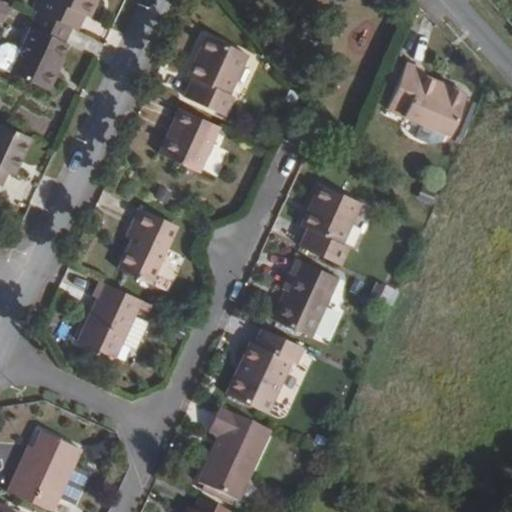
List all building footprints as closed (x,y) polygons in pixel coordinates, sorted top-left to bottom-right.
[(0,0),(0,23),(2,25),(12,4),(2,0),(0,0)] [(74,30),(78,31),(85,16),(91,18),(98,4),(93,1),(93,0),(39,0),(35,11),(41,13),(74,30)] [(68,46),(74,30),(41,13),(23,52),(12,76),(51,92),(71,48),(68,46)] [(251,48),(218,33),(212,47),(204,44),(193,70),(197,73),(189,91),(229,109),(238,91),(232,89),(251,48)] [(0,68),(12,76),(23,52),(9,46),(2,47),(0,52),(0,68)] [(468,79),(454,73),(453,78),(439,71),(440,67),(424,60),(426,55),(410,49),(390,96),(451,122),(468,79)] [(453,78),(454,73),(440,67),(439,71),(453,78)] [(224,121),(184,103),(164,147),(204,166),(224,121)] [(22,159),(31,139),(0,124),(0,183),(7,170),(10,171),(16,157),(22,159)] [(15,173),(22,159),(16,157),(10,171),(15,173)] [(301,239),(343,259),(351,241),(342,237),(361,196),(321,178),(309,203),(317,207),(309,222),(301,239)] [(303,218),(309,222),(317,207),(309,203),(303,218)] [(143,222),(136,236),(122,265),(155,279),(181,222),(143,205),(137,219),(143,222)] [(129,232),(136,236),(143,222),(137,219),(129,232)] [(337,271),(300,253),(294,267),(291,265),(283,282),(286,284),(273,313),(310,331),(337,271)] [(145,296),(104,277),(97,292),(101,294),(82,337),(118,354),(125,338),(138,310),(145,296)] [(138,310),(125,338),(139,344),(151,316),(138,310)] [(302,342),(263,323),(255,339),(250,336),(226,388),(266,407),(290,355),(294,357),(302,342)] [(233,496),(266,426),(219,402),(208,426),(219,431),(223,433),(220,442),(216,440),(197,479),(233,496)] [(23,462),(10,490),(53,509),(60,496),(74,464),(82,447),(44,430),(36,448),(29,464),(23,462)] [(31,445),(23,462),(29,464),(36,448),(31,445)] [(74,464),(60,496),(71,501),(86,470),(74,464)] [(226,511),(229,508),(198,493),(193,505),(186,502),(181,511),(226,511)] [(0,511),(24,511),(0,500),(0,511)]
